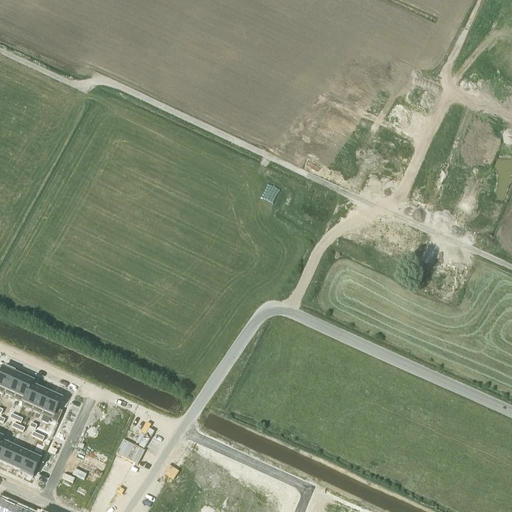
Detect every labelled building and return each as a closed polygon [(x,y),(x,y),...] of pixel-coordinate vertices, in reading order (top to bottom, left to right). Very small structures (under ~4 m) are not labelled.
[(0,394),(4,396),(4,395),(13,374),(14,374),(3,369),(0,375),(0,394)] [(13,374),(4,395),(13,399),(14,399),(23,379),(14,374),(13,374)] [(13,399),(13,400),(23,405),(31,387),(32,387),(33,383),(23,379),(14,399),(13,399)] [(23,405),(22,407),(32,412),(41,391),(32,387),(31,387),(23,405)] [(41,391),(32,412),(42,417),(51,396),(41,391)] [(51,396),(42,417),(43,417),(50,420),(51,421),(51,422),(57,425),(63,413),(57,411),(61,400),(51,396)] [(80,454),(63,490),(75,495),(73,501),(91,509),(98,492),(100,492),(108,475),(111,476),(119,459),(124,461),(133,442),(125,439),(131,426),(112,417),(112,418),(99,412),(82,448),(84,449),(81,454),(80,454)] [(0,463),(2,465),(10,447),(0,443),(0,463)] [(10,447),(2,465),(12,469),(20,452),(19,452),(10,447)] [(20,452),(12,469),(21,473),(22,474),(32,452),(21,447),(19,452),(20,452)] [(21,473),(21,474),(32,479),(42,457),(32,452),(22,474),(21,473)] [(192,455),(186,464),(202,475),(208,465),(192,455)] [(186,464),(180,473),(196,484),(202,475),(186,464)] [(177,471),(171,480),(187,491),(192,482),(195,484),(196,484),(180,473),(177,471)] [(229,472),(221,490),(232,494),(239,476),(229,472)] [(239,476),(232,494),(242,498),(249,480),(239,476)] [(171,480),(165,489),(181,500),(187,491),(171,480)] [(249,480),(242,498),(252,502),(259,485),(249,480)] [(259,485),(252,502),(261,506),(260,510),(264,501),(265,498),(269,489),(259,485)] [(165,489),(159,498),(175,509),(181,500),(165,489)] [(264,501),(260,510),(265,511),(271,511),(278,496),(268,492),(270,489),(269,489),(265,498),(264,501)] [(278,496),(271,511),(283,511),(288,501),(278,496)] [(159,498),(152,507),(159,511),(172,511),(175,509),(159,498)] [(319,501),(315,511),(317,511),(334,511),(336,508),(319,501)] [(0,503),(0,511),(8,511),(10,507),(6,505),(5,506),(0,503)]
